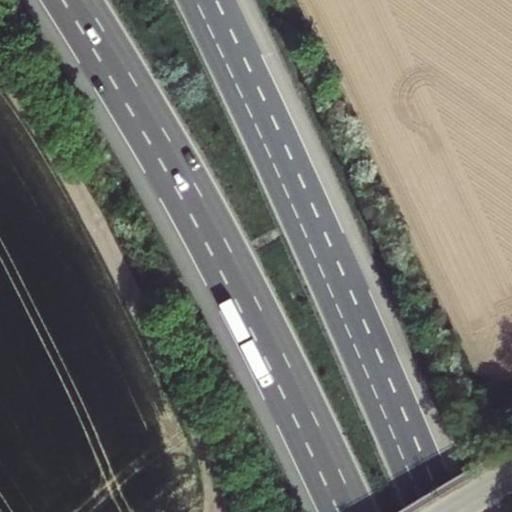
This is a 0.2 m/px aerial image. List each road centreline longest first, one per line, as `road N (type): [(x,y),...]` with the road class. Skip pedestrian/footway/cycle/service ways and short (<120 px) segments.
road 1 (motorway): [(75,0),(196,201),(348,511)]
road 2 (motorway): [(437,511),(356,314),(209,0)]
road 3 (track): [(221,511),(84,198),(0,72)]
